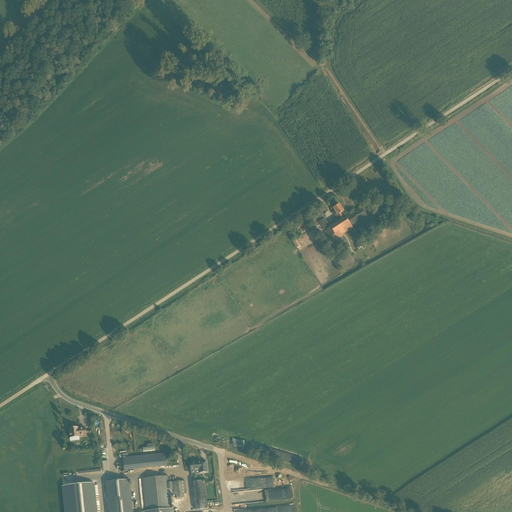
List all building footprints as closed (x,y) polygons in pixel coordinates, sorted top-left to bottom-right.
[(344,218),(341,213),(344,211),(340,205),(333,209),(341,220),(329,228),(324,219),(319,222),(332,243),(343,235),(343,234),(345,233),(353,228),(351,226),(367,216),(361,207),(346,217),(344,218)] [(364,232),(383,219),(379,212),(359,225),(364,232)] [(359,249),(369,243),(366,239),(356,245),(359,249)] [(79,427),(79,426),(71,427),(71,431),(70,431),(71,436),(80,436),(80,435),(87,434),(86,426),(79,427)] [(124,471),(167,466),(166,453),(123,458),(124,471)] [(191,471),(203,469),(202,461),(190,463),(191,471)] [(144,511),(143,511),(173,511),(173,509),(171,509),(170,496),(176,495),(177,499),(185,498),(185,494),(186,494),(185,481),(169,483),(168,476),(143,478),(146,511),(144,511)] [(132,511),(131,497),(129,480),(106,482),(109,511),(132,511)] [(196,510),(198,510),(207,509),(204,480),(195,481),(193,481),(196,510)] [(98,511),(96,483),(65,486),(66,511),(98,511)]
